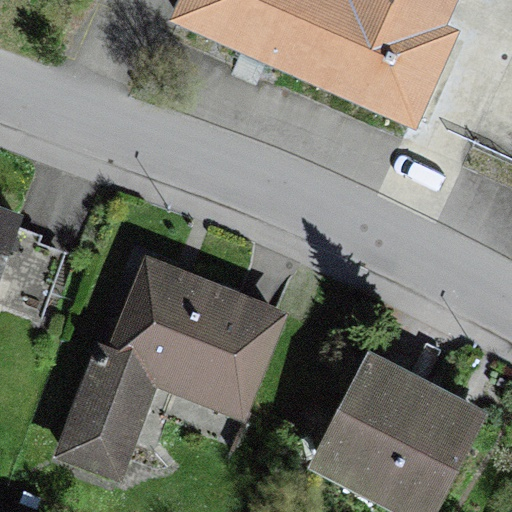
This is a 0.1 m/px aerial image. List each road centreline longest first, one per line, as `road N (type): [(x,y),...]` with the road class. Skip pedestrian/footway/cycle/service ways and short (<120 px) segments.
road 1 (residential): [(0,95),(511,310)]
road 2 (unknown): [(93,132),(155,0)]
